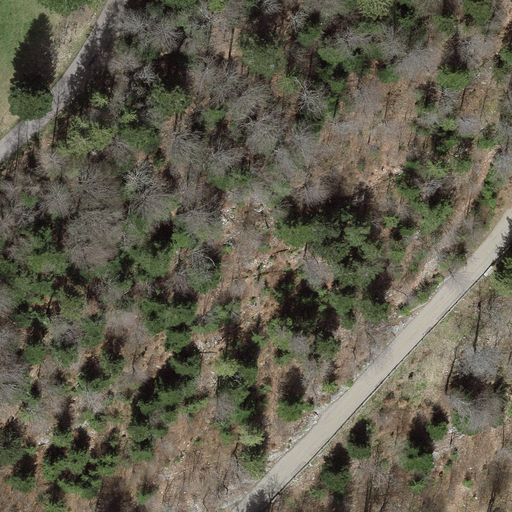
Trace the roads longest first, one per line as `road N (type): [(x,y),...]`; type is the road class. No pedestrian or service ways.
road 1 (tertiary): [(258,511),(511,246)]
road 2 (unclassified): [(0,155),(30,135),(106,0)]
